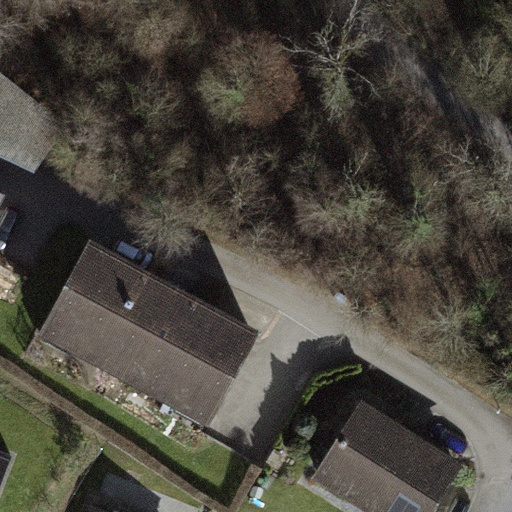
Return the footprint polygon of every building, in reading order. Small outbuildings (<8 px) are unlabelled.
[(0,154),(36,172),(67,123),(0,72),(0,154)] [(0,216),(9,199),(0,194),(0,216)] [(253,330),(69,234),(20,326),(205,422),(253,330)] [(432,511),(460,468),(356,403),(307,481),(356,511),(432,511)] [(111,511),(90,503),(86,511),(111,511)]
